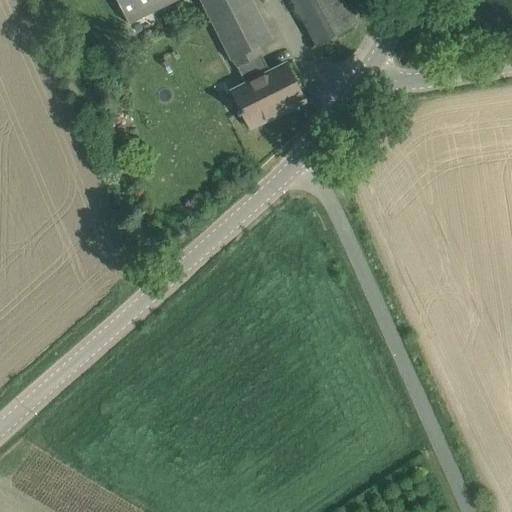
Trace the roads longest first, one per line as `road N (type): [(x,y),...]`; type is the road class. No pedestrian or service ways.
road 1 (tertiary): [(0,425),(305,153)]
road 2 (unclassified): [(305,153),(466,511)]
road 3 (tertiary): [(369,74),(416,80),(511,64)]
road 4 (unknown): [(369,74),(327,82),(274,0)]
